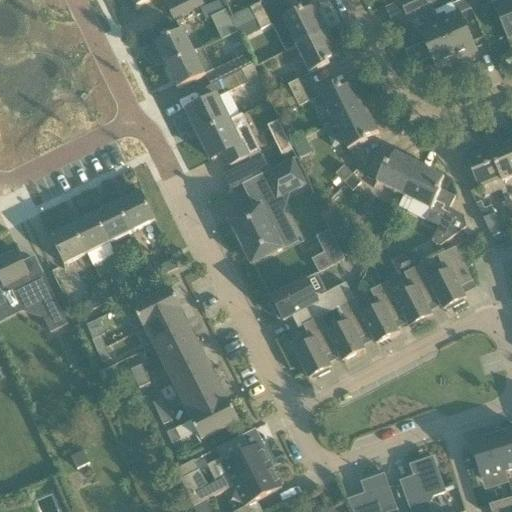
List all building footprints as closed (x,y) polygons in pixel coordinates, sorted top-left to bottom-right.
[(178,0),(166,6),(174,22),(205,7),(201,0),(178,0)] [(200,11),(205,22),(211,19),(222,42),(238,34),(221,0),(200,11)] [(456,60),(438,20),(428,0),(407,0),(400,3),(406,18),(419,12),(424,22),(430,24),(431,27),(419,32),(435,69),(456,60)] [(511,0),(507,0),(494,6),(508,40),(511,38),(511,0)] [(250,10),(255,20),(266,14),(261,4),(250,10)] [(282,21),(295,48),(328,33),(315,8),(304,14),(302,11),(282,21)] [(458,11),(438,20),(456,60),(476,52),(458,11)] [(266,14),(255,20),(261,31),(272,26),(266,14)] [(155,45),(165,67),(194,53),(184,31),(155,45)] [(328,33),(295,48),(309,76),(330,66),(328,63),(340,57),(328,33)] [(194,53),(165,67),(177,91),(206,77),(205,75),(213,71),(204,50),(195,54),(194,53)] [(242,72),(253,67),(248,56),(221,69),(227,80),(242,72)] [(242,72),(227,80),(219,84),(224,96),(225,98),(230,96),(231,95),(231,94),(249,86),(242,72)] [(288,86),(293,98),(305,92),(299,81),(288,86)] [(320,98),(334,125),(366,109),(353,85),(342,90),(340,87),(320,98)] [(305,92),(293,98),(299,108),(310,103),(305,92)] [(190,123),(197,138),(200,137),(200,136),(228,122),(229,123),(241,117),(230,96),(225,98),(224,96),(217,99),(217,98),(187,113),(192,122),(190,123)] [(366,109),(334,125),(347,153),(368,143),(366,140),(378,134),(366,109)] [(228,122),(200,136),(200,137),(197,138),(204,153),(206,151),(212,162),(224,156),(231,168),(249,160),(243,147),(254,141),(242,116),(241,117),(229,123),(228,122)] [(268,128),(282,157),(293,152),(278,123),(268,128)] [(304,139),(292,145),(299,160),(311,154),(304,139)] [(497,145),(488,149),(502,184),(511,179),(511,143),(499,149),(497,145)] [(502,184),(488,149),(479,153),(479,154),(466,160),(478,190),(481,189),(485,198),(504,191),(501,184),(502,184)] [(376,185),(403,198),(419,166),(394,154),(389,166),(386,165),(376,185)] [(261,158),(223,176),(231,191),(269,173),(261,158)] [(277,202),(305,187),(292,161),(264,176),(277,202)] [(419,166),(403,198),(398,209),(439,229),(432,244),(440,248),(466,229),(463,218),(450,211),(455,199),(438,190),(444,179),(419,166)] [(336,176),(344,184),(353,176),(345,167),(336,176)] [(353,176),(344,184),(352,193),(361,185),(353,176)] [(141,195),(118,206),(132,235),(155,223),(141,195)] [(291,232),(283,215),(277,218),(270,204),(261,209),(261,208),(230,224),(238,240),(237,240),(243,252),(244,251),(252,267),(283,251),(277,239),(291,232)] [(118,206),(96,217),(110,245),(132,235),(118,206)] [(483,221),(488,231),(500,225),(495,215),(483,221)] [(73,228),(87,257),(88,257),(93,268),(116,257),(110,245),(96,217),(73,228)] [(65,268),(87,257),(73,228),(51,239),(65,268)] [(460,290),(472,283),(455,249),(437,258),(443,269),(440,277),(430,282),(429,283),(438,301),(437,301),(443,312),(452,307),(453,310),(464,304),(463,302),(465,300),(460,290)] [(44,322),(50,335),(68,327),(44,277),(32,282),(19,255),(6,261),(4,257),(0,259),(0,308),(4,307),(0,298),(16,290),(27,312),(43,304),(50,319),(44,322)] [(414,269),(408,255),(391,263),(398,277),(414,269)] [(173,261),(150,272),(155,282),(177,270),(173,261)] [(438,301),(429,283),(430,282),(421,267),(404,276),(409,286),(407,294),(396,300),(395,300),(404,318),(409,329),(431,318),(426,307),(437,301),(438,301)] [(150,272),(129,283),(133,292),(155,282),(150,272)] [(354,301),(346,285),(321,298),(313,295),(306,281),(270,299),(275,308),(272,310),(278,321),(281,320),(283,323),(309,309),(315,321),(320,318),(336,310),(354,301)] [(129,283),(106,294),(110,303),(133,292),(129,283)] [(404,318),(395,300),(396,300),(388,284),(370,293),(376,304),(373,312),(362,317),(371,335),(370,335),(376,346),(398,335),(392,324),(404,318)] [(178,307),(176,303),(177,303),(171,292),(134,311),(143,330),(145,330),(180,312),(181,311),(179,307),(178,307)] [(110,303),(106,294),(84,305),(88,314),(110,303)] [(362,317),(354,301),(336,310),(342,321),(339,329),(329,334),(328,335),(337,352),(337,353),(342,363),(364,352),(359,341),(370,335),(371,335),(362,317)] [(180,312),(145,330),(154,348),(190,330),(180,312)] [(325,359),(337,353),(337,352),(328,335),(329,334),(320,318),(315,321),(303,327),(308,338),(306,346),(294,352),(308,381),(317,376),(319,379),(329,373),(328,370),(330,369),(325,359)] [(163,367),(199,349),(190,330),(154,348),(163,367)] [(106,350),(101,339),(92,342),(97,354),(106,350)] [(173,385),(209,367),(199,349),(163,367),(173,385)] [(110,361),(106,350),(97,354),(101,365),(110,361)] [(146,376),(142,367),(131,372),(135,381),(146,376)] [(218,386),(209,367),(173,385),(182,404),(218,386)] [(96,374),(85,379),(89,389),(100,385),(96,374)] [(150,385),(146,376),(135,381),(139,390),(150,385)] [(191,423),(229,404),(228,403),(227,403),(218,386),(182,404),(192,422),(190,422),(191,423)] [(167,412),(162,401),(153,405),(158,416),(167,412)] [(201,442),(238,423),(233,412),(232,413),(230,409),(231,408),(229,404),(191,423),(201,442)] [(172,423),(167,412),(158,416),(163,427),(172,423)] [(511,471),(511,428),(502,431),(503,435),(494,438),(505,473),(511,471)] [(181,442),(176,431),(167,435),(172,446),(181,442)] [(193,463),(176,472),(181,481),(193,509),(235,487),(270,469),(266,461),(269,459),(264,449),(261,450),(259,447),(250,451),(243,437),(216,451),(229,476),(207,488),(199,472),(198,472),(193,463)] [(505,473),(494,438),(485,441),(483,437),(472,441),(473,444),(470,445),(481,481),(505,473)] [(84,454),(71,460),(77,472),(89,466),(84,454)] [(412,478),(399,483),(409,511),(431,511),(429,507),(432,499),(433,499),(445,495),(432,458),(432,459),(409,467),(413,478),(412,478)] [(260,511),(256,503),(281,491),(280,487),(283,485),(277,475),(274,476),(270,469),(235,487),(246,508),(238,511),(260,511)] [(364,495),(347,502),(351,511),(396,511),(397,511),(384,476),(383,476),(360,484),(364,495)] [(490,511),(511,511),(511,499),(489,507),(489,508),(490,511)]
